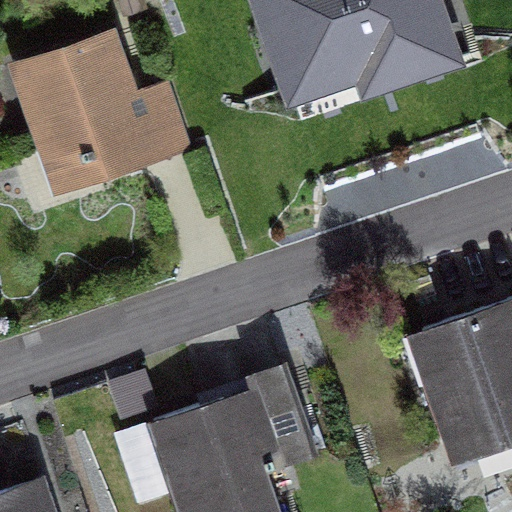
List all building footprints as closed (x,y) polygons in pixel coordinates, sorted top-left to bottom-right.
[(421,0),(403,0),(373,11),(385,46),(432,30),(421,0)] [(439,0),(447,21),(504,0),(439,0)] [(111,35),(6,70),(51,201),(189,154),(166,85),(132,97),(111,35)] [(511,305),(511,304),(404,339),(448,469),(511,447),(511,305)] [(243,397),(149,429),(177,511),(280,511),(269,477),(313,462),(282,370),(239,385),(243,397)] [(53,511),(44,481),(0,495),(0,511),(53,511)]
